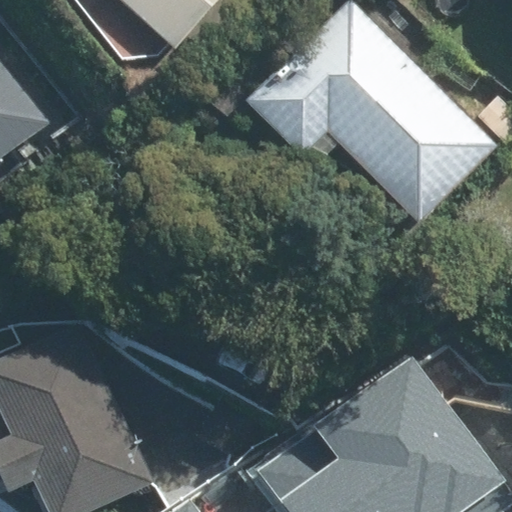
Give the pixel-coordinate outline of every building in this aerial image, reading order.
[(140,0),(189,45),(231,0),(140,0)] [(511,103),(505,96),(487,113),(377,0),(373,0),(295,75),(266,104),(320,160),(350,131),(433,218),(511,141),(511,103)] [(0,171),(55,129),(0,57),(0,171)] [(0,364),(0,373),(29,425),(0,441),(0,442),(26,490),(55,473),(76,511),(123,511),(175,484),(85,319),(0,364)] [(355,511),(285,431),(195,509),(197,511),(355,511)]
